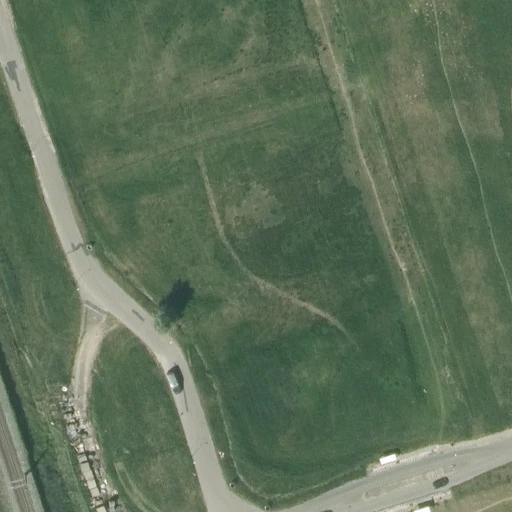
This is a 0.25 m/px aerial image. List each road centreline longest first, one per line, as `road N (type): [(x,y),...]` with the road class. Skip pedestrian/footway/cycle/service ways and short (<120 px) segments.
road 1 (unclassified): [(313,0),(444,399)]
road 2 (residential): [(333,511),(225,206)]
road 3 (unclassified): [(170,511),(105,316),(63,263)]
road 4 (unclassified): [(63,263),(61,335),(112,511)]
road 5 (residential): [(225,206),(156,0)]
road 6 (unclassified): [(0,62),(63,263)]
road 7 (residential): [(63,263),(225,206)]
